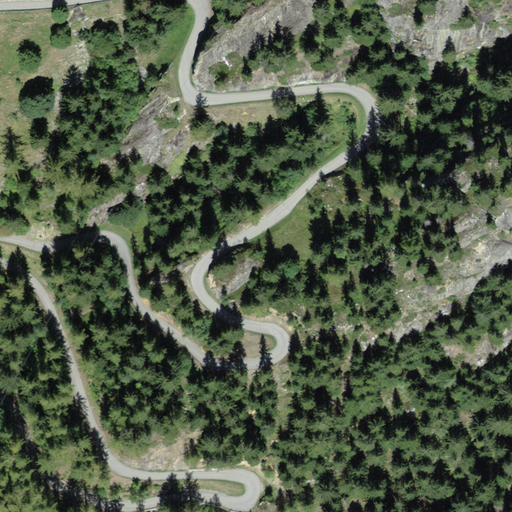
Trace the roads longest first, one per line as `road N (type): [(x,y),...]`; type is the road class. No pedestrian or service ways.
road 1 (unclassified): [(0,240),(36,249),(103,237),(121,246),(132,297),(214,368),(250,369),(281,357),(283,340),(228,320),(203,299),(196,278),(214,254),(258,231),(369,139),(373,115),(364,97),(343,89),(212,103),(188,94),(185,65),(203,12),(194,0)]
road 2 (unclassified): [(0,398),(74,498),(134,508),(199,500),(238,507),(254,501),(255,486),(239,477),(136,478),(110,466),(49,302),(22,274),(0,266)]
